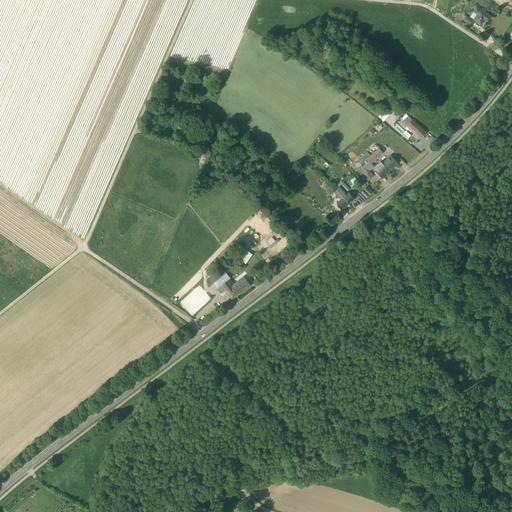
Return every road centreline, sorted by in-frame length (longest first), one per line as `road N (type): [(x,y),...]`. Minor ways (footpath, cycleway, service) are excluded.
road 1 (secondary): [(0,490),(392,189),(464,124),(511,66)]
road 2 (track): [(0,312),(83,247),(191,0)]
road 3 (track): [(511,359),(355,458),(324,458),(239,489)]
road 4 (track): [(0,189),(203,333)]
road 5 (track): [(367,0),(424,5),(511,63)]
road 6 (track): [(146,384),(239,489)]
